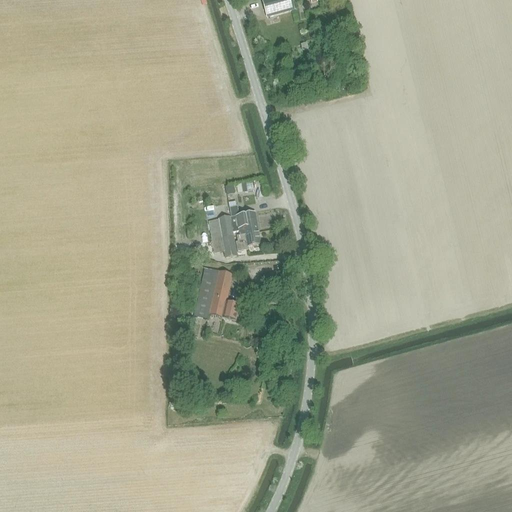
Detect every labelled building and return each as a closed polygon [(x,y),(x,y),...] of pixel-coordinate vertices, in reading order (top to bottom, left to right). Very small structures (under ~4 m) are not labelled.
[(261,0),(267,19),(295,12),(291,0),(261,0)] [(234,195),(233,186),(225,188),(226,196),(234,195)] [(255,214),(230,219),(232,234),(239,233),(239,237),(258,234),(255,214)] [(237,257),(232,234),(230,219),(219,221),(208,223),(214,255),(225,253),(226,259),(237,257)] [(248,248),(260,246),(258,234),(239,237),(236,238),(237,244),(236,244),(237,253),(249,251),(248,248)] [(205,270),(194,318),(208,321),(209,316),(236,322),(240,306),(238,306),(238,303),(227,300),(233,276),(205,270)]
